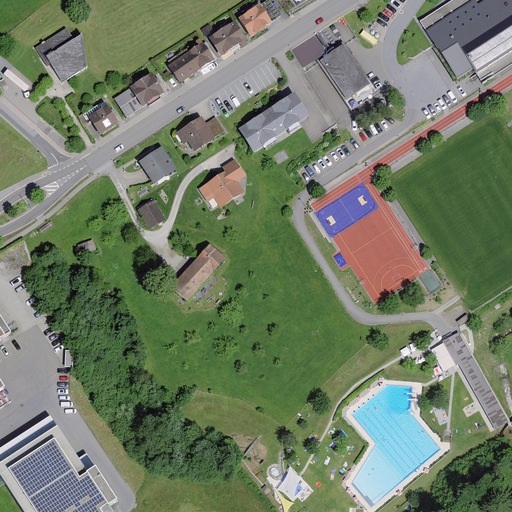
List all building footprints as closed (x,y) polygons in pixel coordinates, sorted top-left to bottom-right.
[(511,0),(457,0),(420,24),(458,83),(476,72),(481,81),(511,60),(511,0)] [(266,8),(245,22),(258,40),(279,26),(266,8)] [(241,24),(214,41),(225,59),(228,57),(252,42),(241,24)] [(67,30),(36,49),(48,69),(52,67),(62,83),(88,68),(83,37),(75,41),(67,30)] [(294,44),(304,62),(328,48),(317,30),(294,44)] [(209,45),(172,68),(184,86),(221,63),(209,45)] [(348,48),(325,64),(352,103),(375,87),(348,48)] [(153,73),(114,98),(127,117),(166,92),(153,73)] [(296,96),(238,131),(253,156),(311,120),(296,96)] [(113,106),(92,119),(103,138),(125,125),(113,106)] [(204,119),(177,135),(185,147),(191,143),(198,154),(219,141),(216,137),(225,132),(217,118),(207,124),(204,119)] [(164,150),(140,165),(154,188),(178,174),(164,150)] [(225,176),(198,191),(205,203),(213,199),(221,211),(246,197),(239,185),(247,180),(236,160),(221,169),(225,176)] [(155,202),(138,211),(150,231),(167,222),(155,202)] [(95,241),(79,248),(83,259),(99,253),(95,241)] [(225,260),(209,245),(173,287),(190,301),(225,260)] [(0,322),(0,397),(7,393),(0,381),(0,347),(12,340),(0,322)] [(510,423),(465,334),(448,343),(496,435),(510,423)] [(80,457),(58,424),(0,461),(0,473),(25,511),(115,511),(109,502),(117,497),(88,452),(80,457)]
